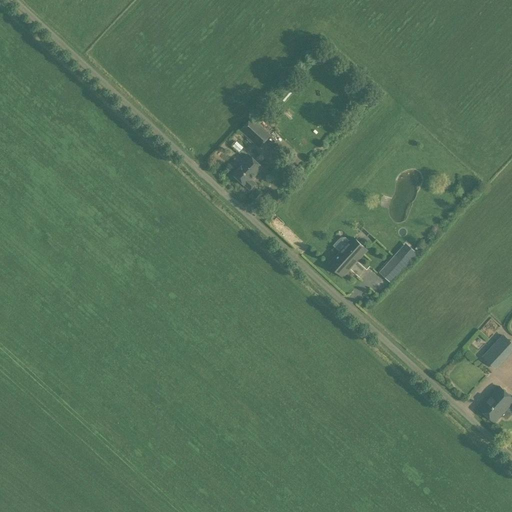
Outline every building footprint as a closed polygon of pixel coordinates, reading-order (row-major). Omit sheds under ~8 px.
[(258,146),(268,134),(250,118),(239,130),(258,146)] [(240,165),(232,174),(242,184),(243,184),(249,190),(255,183),(250,179),(261,167),(247,154),(239,164),(240,165)] [(356,262),(367,249),(353,237),(329,264),(343,276),(349,270),(356,262)] [(395,255),(379,272),(391,283),(407,265),(395,255)] [(472,304),(465,312),(478,323),(496,302),(484,291),(478,297),(474,293),(468,300),(472,304)] [(451,327),(446,333),(459,344),(478,323),(465,312),(458,320),(453,316),(447,323),(451,327)] [(511,351),(511,342),(503,334),(483,357),(496,369),(511,351)] [(495,422),(501,415),(505,418),(507,418),(511,414),(511,412),(507,408),(511,403),(511,398),(499,387),(480,408),(495,422)]
